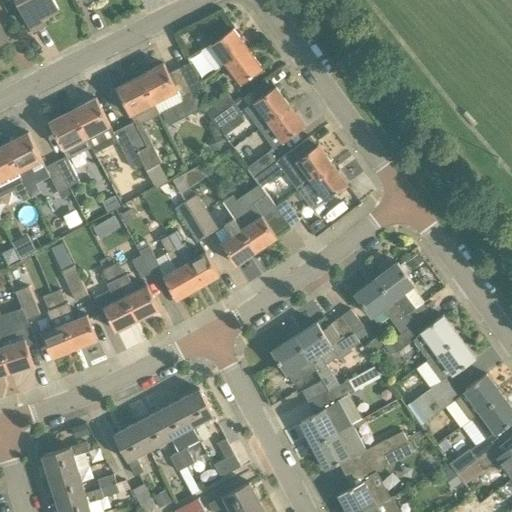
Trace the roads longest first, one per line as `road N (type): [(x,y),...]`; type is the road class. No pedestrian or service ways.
road 1 (residential): [(405,199),(258,0)]
road 2 (residential): [(212,337),(311,275),(405,199)]
road 3 (residential): [(0,428),(212,337)]
road 4 (residential): [(198,0),(0,100)]
road 5 (residential): [(304,511),(212,337)]
road 6 (residential): [(511,345),(405,199)]
